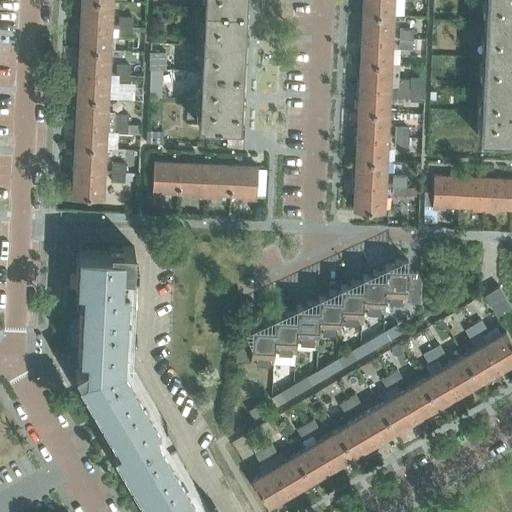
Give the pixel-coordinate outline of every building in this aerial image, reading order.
[(100,0),(80,0),(80,23),(111,25),(112,1),(100,0)] [(203,0),(204,8),(245,10),(245,0),(203,0)] [(362,0),(362,13),(393,14),(393,0),(362,0)] [(511,0),(485,0),(484,22),(511,22),(511,0)] [(245,10),(204,8),(200,72),(242,74),(243,47),(248,46),(248,37),(244,36),(245,10)] [(362,13),(360,37),(391,39),(393,14),(362,13)] [(481,85),(511,85),(511,22),(484,22),(481,85)] [(110,49),(111,25),(80,23),(79,48),(110,49)] [(360,37),(359,62),(390,63),(391,39),(360,37)] [(109,74),(110,49),(79,48),(77,72),(109,74)] [(359,62),(358,86),(389,87),(390,63),(359,62)] [(107,98),(109,74),(77,72),(76,97),(107,98)] [(242,74),(200,72),(198,125),(239,127),(240,110),(245,109),(245,100),(241,99),(242,74)] [(511,85),(481,85),(478,138),(511,139),(511,85)] [(358,86),(357,110),(388,112),(389,87),(358,86)] [(76,97),(75,121),(106,122),(107,98),(76,97)] [(357,110),(356,135),(387,136),(388,112),(357,110)] [(105,147),(106,122),(75,121),(74,145),(105,147)] [(356,135),(355,159),(386,161),(387,136),(356,135)] [(104,171),(105,147),(74,145),(73,170),(104,171)] [(354,184),(385,185),(386,161),(355,159),(354,184)] [(164,192),(178,192),(179,162),(153,161),(151,194),(164,195),(164,192)] [(191,196),(204,197),(205,164),(179,162),(178,192),(191,193),(191,196)] [(216,195),(229,195),(231,165),(205,164),(204,197),(216,198),(216,195)] [(231,165),(229,195),(243,196),(243,199),(256,200),(257,167),(231,165)] [(104,171),(73,170),(72,195),(103,196),(104,171)] [(444,206),(458,206),(459,176),(433,175),(431,208),(444,209),(444,206)] [(471,210),(484,211),(485,178),(459,176),(458,206),(471,207),(471,210)] [(496,208),(510,209),(511,179),(485,178),(484,211),(496,211),(496,208)] [(385,185),(354,184),(352,209),(383,210),(385,185)] [(66,302),(74,302),(73,310),(81,311),(79,354),(124,356),(127,287),(121,286),(122,272),(133,272),(134,247),(122,247),(122,253),(78,251),(76,285),(66,285),(66,286),(68,286),(68,301),(66,301),(66,302)] [(394,260),(394,265),(384,264),(384,270),(384,300),(419,302),(421,272),(407,272),(407,261),(394,260)] [(384,300),(384,270),(372,270),(371,275),(362,274),(361,281),(361,311),(383,312),(384,300)] [(361,311),(361,281),(350,280),(349,285),(340,284),(339,291),(339,321),(361,322),(361,311)] [(484,295),(496,315),(510,307),(498,286),(484,295)] [(339,321),(339,291),(327,290),(327,295),(317,294),(317,301),(317,331),(339,332),(339,321)] [(317,331),(317,301),(305,300),(305,305),(295,305),(295,311),(295,341),(317,342),(317,331)] [(295,341),(295,311),(283,311),(283,315),(273,315),(273,321),(273,351),(294,352),(295,341)] [(273,351),(273,321),(261,321),(261,326),(251,325),(251,333),(236,332),(235,361),(272,363),(273,351)] [(395,323),(382,331),(387,340),(400,332),(395,323)] [(511,341),(505,330),(484,342),(499,369),(511,361),(511,341)] [(369,338),(374,347),(387,340),(382,331),(369,338)] [(484,342),(463,355),(478,381),(499,369),(484,342)] [(350,349),(338,357),(343,366),(356,358),(350,349)] [(463,355),(442,367),(457,394),(478,381),(463,355)] [(324,365),(330,374),(343,366),(338,357),(324,365)] [(86,363),(75,370),(120,446),(114,449),(151,511),(215,511),(213,508),(207,511),(203,511),(153,427),(158,424),(123,364),(86,363)] [(442,367),(420,379),(436,406),(457,394),(442,367)] [(306,376),(293,383),(298,392),(311,385),(306,376)] [(436,406),(420,379),(399,392),(415,418),(436,406)] [(280,391),(285,400),(298,392),(293,383),(280,391)] [(415,418),(399,392),(378,404),(394,431),(415,418)] [(248,410),(253,419),(266,411),(261,402),(248,410)] [(394,431),(378,404),(357,416),(373,443),(394,431)] [(357,416),(336,429),(352,456),(373,443),(357,416)] [(336,429),(315,441),(331,468),(352,456),(336,429)] [(315,441),(294,453),(310,480),(331,468),(315,441)] [(294,453),(273,466),(289,493),(310,480),(294,453)] [(289,493),(273,466),(252,478),(268,505),(289,493)]
